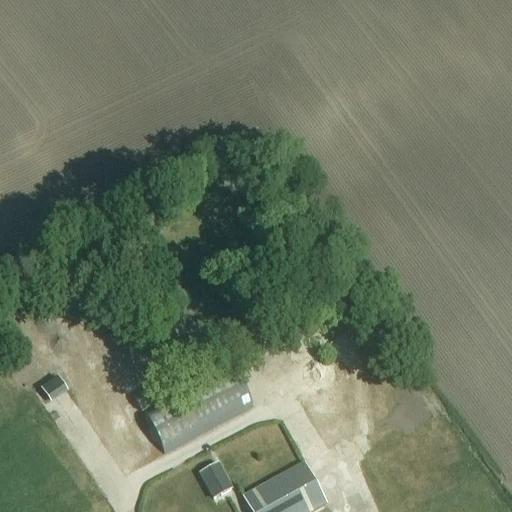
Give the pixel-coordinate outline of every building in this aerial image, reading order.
[(163,452),(252,405),(233,370),(144,417),(163,452)] [(57,403),(74,391),(63,376),(47,387),(57,403)] [(142,414),(162,402),(153,388),(133,399),(142,414)] [(411,431),(437,417),(424,394),(398,409),(411,431)] [(217,466),(199,476),(213,501),(231,491),(217,466)] [(304,466),(242,500),(249,511),(319,511),(327,508),(304,466)]
